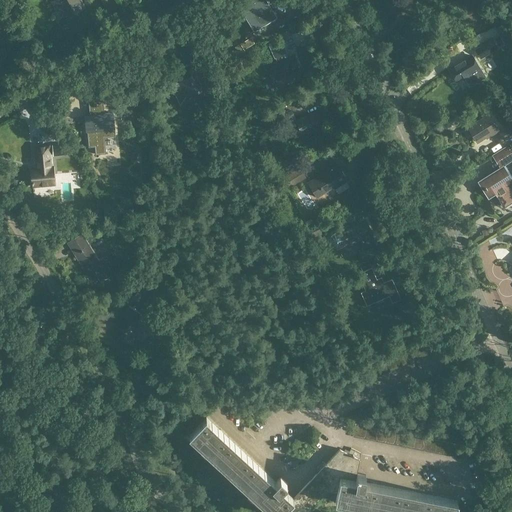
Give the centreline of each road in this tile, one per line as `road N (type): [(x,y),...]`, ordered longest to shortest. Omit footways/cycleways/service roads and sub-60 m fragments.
road 1 (tertiary): [(495,340),(338,0)]
road 2 (unclassified): [(183,511),(154,482),(122,397),(0,201)]
road 3 (track): [(179,0),(0,113)]
road 4 (residential): [(495,340),(328,422)]
road 5 (residential): [(328,422),(288,421),(264,436),(262,453),(300,475),(332,438)]
road 6 (residential): [(332,438),(458,465)]
